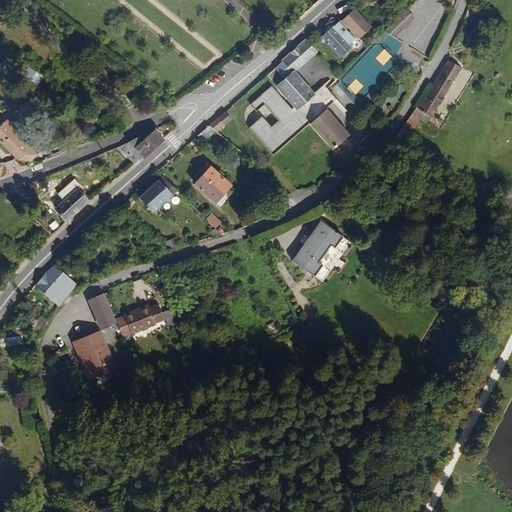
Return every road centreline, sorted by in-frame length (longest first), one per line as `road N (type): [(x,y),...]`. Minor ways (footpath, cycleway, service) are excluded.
road 1 (residential): [(461,0),(425,80),(355,171),(279,216),(90,290),(55,323),(44,346),(42,396),(71,511)]
road 2 (secondary): [(0,306),(206,112)]
road 3 (residential): [(206,112),(187,106),(0,183)]
road 4 (secondary): [(206,112),(334,0)]
